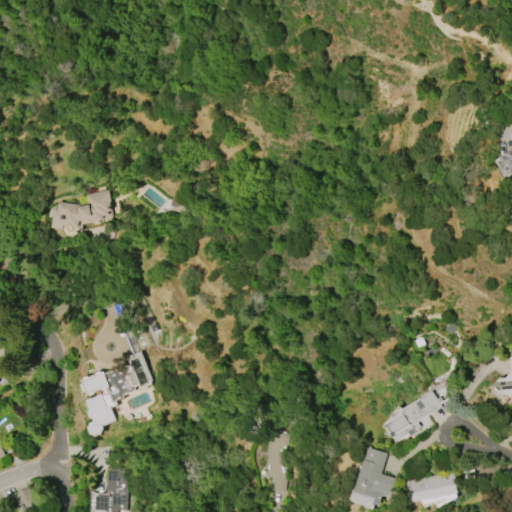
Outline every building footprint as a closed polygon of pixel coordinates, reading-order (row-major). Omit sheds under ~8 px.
[(511,174),(510,176),(499,158),(511,150),(511,174)] [(85,195),(107,190),(112,210),(109,211),(111,217),(106,218),(107,219),(82,224),(82,232),(75,231),(76,233),(71,236),(65,235),(61,231),(60,229),(50,227),(52,210),(57,210),(58,202),(78,205),(87,203),(85,195)] [(0,371),(0,341),(12,336),(23,361),(0,371)] [(140,352),(152,380),(150,381),(151,384),(140,388),(138,384),(132,386),(134,390),(124,394),(126,397),(117,401),(119,405),(113,408),(118,420),(103,426),(105,428),(102,434),(99,435),(92,433),(90,428),(92,423),(95,421),(93,417),(92,417),(89,410),(91,409),(87,400),(90,398),(82,380),(105,371),(106,373),(130,362),(128,357),(140,352)] [(511,397),(508,394),(502,394),(493,387),(500,378),(506,378),(511,370),(511,397)] [(402,409),(432,391),(434,394),(447,390),(451,397),(440,404),(442,406),(418,422),(421,426),(417,428),(419,431),(411,435),(410,433),(397,441),(386,424),(404,412),(402,409)] [(287,433),(267,432),(266,469),(269,469),(268,501),(282,502),(283,492),(286,492),(287,433)] [(380,473),(396,478),(391,494),(388,493),(387,496),(383,495),(380,505),(373,503),(372,506),(353,500),(355,492),(354,492),(369,447),(387,453),(380,473)] [(105,496),(107,466),(130,467),(126,511),(94,511),(95,495),(105,496)] [(404,481),(453,471),(458,493),(408,503),(404,481)] [(18,505),(13,493),(28,487),(36,505),(26,509),(24,503),(18,505)]
